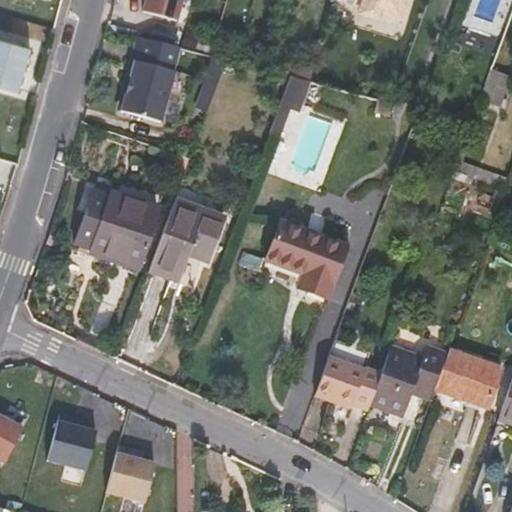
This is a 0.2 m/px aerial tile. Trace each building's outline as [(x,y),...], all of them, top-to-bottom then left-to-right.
[(146,0),(143,12),(177,21),(183,0),(146,0)] [(352,0),(363,3),(362,6),(402,18),(408,0),(352,0)] [(118,111),(124,113),(143,38),(138,37),(118,111)] [(180,48),(143,38),(124,113),(163,123),(176,71),(174,71),(180,48)] [(0,83),(18,88),(29,50),(0,41),(0,83)] [(208,67),(218,71),(221,63),(211,59),(208,67)] [(499,103),(510,74),(492,66),(482,96),(499,103)] [(209,72),(198,103),(209,107),(219,76),(209,72)] [(459,159),(454,171),(505,190),(510,178),(459,159)] [(94,189),(75,246),(90,251),(109,194),(94,189)] [(90,251),(112,259),(119,261),(140,205),(109,194),(90,251)] [(189,257),(192,249),(209,256),(223,219),(175,201),(151,267),(181,278),(189,257)] [(138,268),(157,210),(140,205),(119,261),(138,268)] [(303,273),(313,277),(308,292),(330,300),(348,248),(280,225),(268,260),(303,273)] [(189,257),(207,263),(209,256),(192,249),(189,257)] [(109,268),(116,270),(119,261),(112,259),(109,268)] [(135,277),(138,268),(119,261),(116,270),(135,277)] [(178,286),(181,278),(151,267),(148,275),(178,286)] [(303,273),(298,289),(308,292),(313,277),(303,273)] [(426,346),(422,357),(391,347),(379,382),(371,403),(401,415),(408,395),(411,386),(434,394),(436,389),(448,354),(426,346)] [(485,407),(500,367),(450,349),(448,354),(436,389),(485,407)] [(351,407),(367,413),(371,403),(379,382),(327,363),(314,398),(350,411),(351,407)] [(511,382),(499,418),(511,422),(511,382)] [(408,395),(430,402),(434,394),(411,386),(408,395)] [(46,461),(84,471),(95,433),(81,429),(73,427),(75,420),(58,415),(46,461)] [(0,462),(3,464),(21,429),(0,417),(0,462)] [(73,427),(81,429),(83,422),(75,420),(73,427)] [(105,493),(143,503),(153,465),(140,461),(131,459),(133,452),(117,448),(105,493)] [(131,459),(140,461),(142,454),(133,452),(131,459)]
